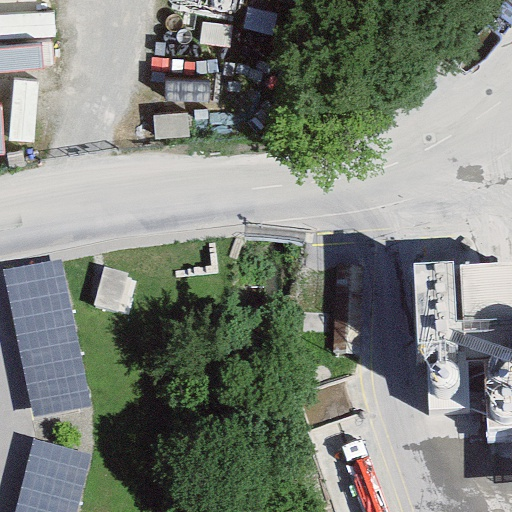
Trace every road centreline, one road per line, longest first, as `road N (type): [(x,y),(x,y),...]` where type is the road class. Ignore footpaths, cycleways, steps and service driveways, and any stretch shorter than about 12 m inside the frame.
road 1 (track): [(350,178),(374,223),(393,446),(418,511)]
road 2 (track): [(224,185),(342,179),(511,153)]
road 3 (unclassified): [(224,185),(0,228)]
road 4 (track): [(96,209),(94,102),(107,0)]
